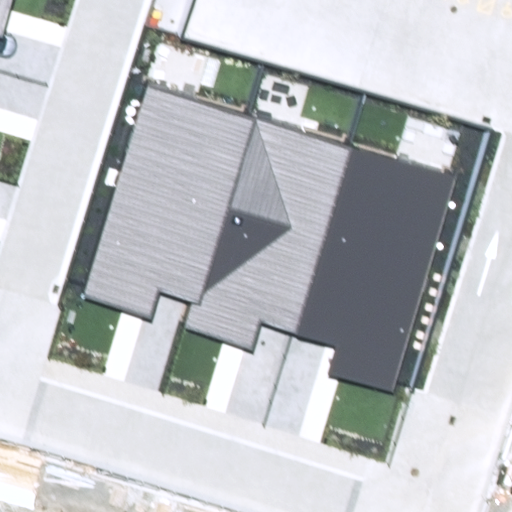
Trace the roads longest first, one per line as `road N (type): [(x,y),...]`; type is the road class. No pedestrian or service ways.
road 1 (residential): [(0,391),(395,511)]
road 2 (residential): [(0,328),(105,0)]
